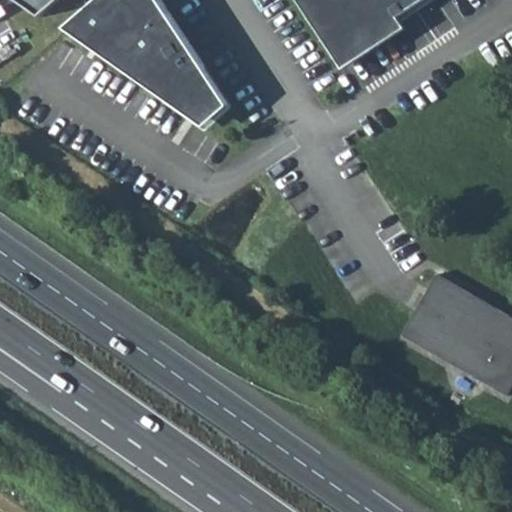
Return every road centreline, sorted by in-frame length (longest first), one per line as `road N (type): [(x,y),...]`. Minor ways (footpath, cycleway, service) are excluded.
road 1 (trunk): [(370,511),(0,252)]
road 2 (trunk): [(74,380),(262,511)]
